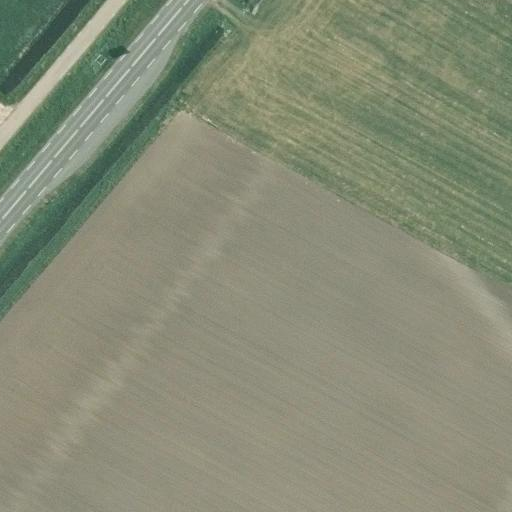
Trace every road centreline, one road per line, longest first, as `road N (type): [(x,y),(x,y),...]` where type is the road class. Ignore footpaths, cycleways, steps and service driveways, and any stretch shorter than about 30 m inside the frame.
road 1 (primary): [(0,221),(187,0)]
road 2 (unclassified): [(0,138),(117,0)]
